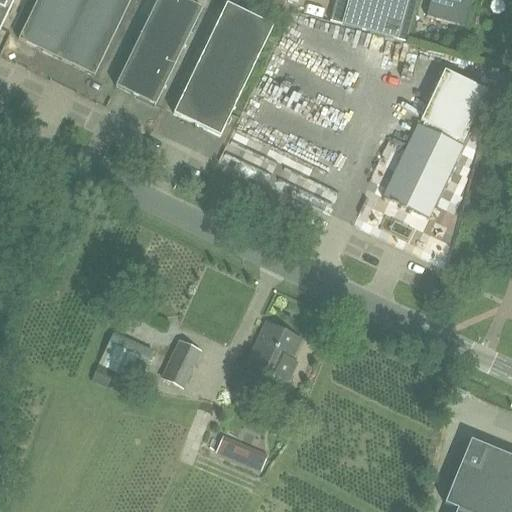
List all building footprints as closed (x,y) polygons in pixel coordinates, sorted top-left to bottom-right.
[(0,0),(0,29),(14,0),(0,0)] [(37,0),(18,41),(40,51),(64,0),(37,0)] [(130,0),(64,0),(40,51),(58,60),(93,77),(130,0)] [(157,0),(115,88),(155,107),(202,10),(181,0),(157,0)] [(349,0),(342,27),(397,42),(408,0),(349,0)] [(496,0),(505,3),(508,0),(430,0),(426,18),(465,29),(472,0),(496,0)] [(226,5),(173,115),(220,138),(273,28),(226,5)] [(462,147),(457,145),(459,141),(463,143),(487,93),(444,72),(420,122),(424,124),(422,128),(418,126),(383,199),(428,220),(462,147)] [(469,130),(481,136),(490,117),(491,115),(490,115),(479,109),(469,130)] [(297,364),(291,361),(301,341),(266,324),(247,365),(281,381),(287,384),(297,364)] [(113,335),(99,364),(139,382),(153,353),(113,335)] [(199,353),(180,344),(162,380),(182,389),(199,353)] [(113,373),(99,366),(93,379),(91,382),(96,385),(107,389),(113,376),(114,373),(113,373)] [(223,439),(222,439),(216,454),(231,460),(237,445),(223,439)] [(511,511),(511,458),(470,441),(444,504),(457,509),(455,511),(511,511)] [(252,451),(246,466),(261,472),(267,457),(252,451)]
